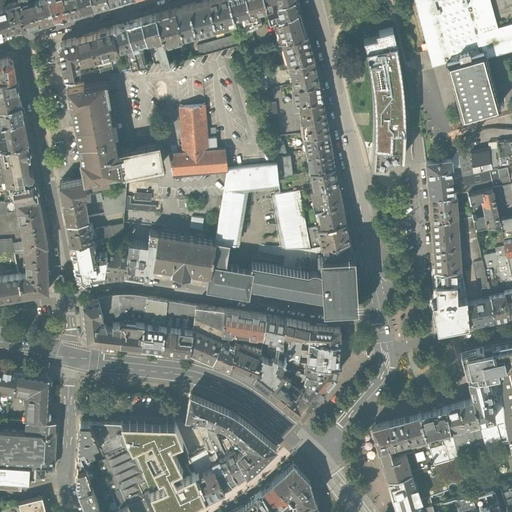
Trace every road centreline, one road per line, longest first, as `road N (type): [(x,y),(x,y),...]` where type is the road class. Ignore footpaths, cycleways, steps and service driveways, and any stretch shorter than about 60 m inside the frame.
road 1 (tertiary): [(311,0),(377,314)]
road 2 (residential): [(377,314),(350,317),(128,284),(68,295)]
road 3 (residential): [(21,40),(68,295)]
road 4 (tertiary): [(71,359),(217,380),(305,442)]
road 5 (residential): [(74,511),(65,480),(71,359)]
road 6 (residential): [(156,0),(21,40)]
road 7 (residential): [(384,349),(511,326)]
road 8 (tertiary): [(384,349),(379,381),(305,442)]
